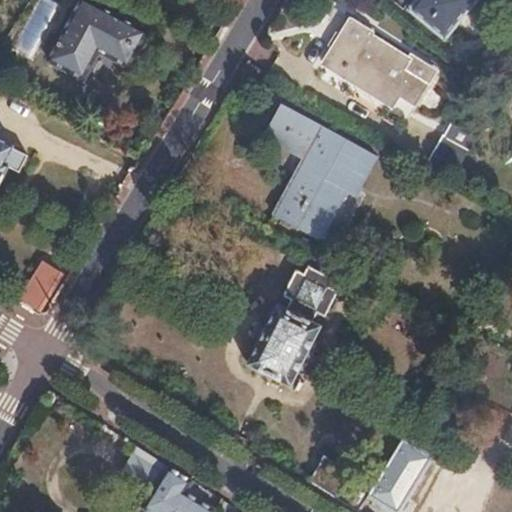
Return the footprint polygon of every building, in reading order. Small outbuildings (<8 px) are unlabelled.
[(89,0),(82,0),(49,61),(82,78),(98,50),(119,61),(127,45),(137,50),(148,29),(89,0)] [(397,0),(408,9),(415,0),(397,0)] [(415,0),(408,9),(443,38),(459,20),(467,11),(476,0),(415,0)] [(467,11),(459,20),(469,29),(471,31),(474,32),(476,31),(478,30),(480,28),(481,25),(480,22),(479,21),(467,11)] [(352,16),(325,60),(359,82),(364,79),(397,100),(401,93),(416,102),(438,68),(414,53),(412,55),(373,33),(374,29),(352,16)] [(285,105),(265,139),(305,161),(276,213),(320,237),(356,173),(365,177),(376,156),(337,135),(285,105)] [(444,137),(469,150),(479,136),(452,119),(442,136),(444,137)] [(423,166),(426,167),(444,137),(442,136),(423,166)] [(0,179),(8,165),(18,170),(27,155),(12,147),(13,145),(0,137),(0,179)] [(444,137),(426,167),(450,180),(469,150),(444,137)] [(43,264),(23,299),(37,307),(57,271),(43,264)] [(292,297),(287,308),(313,322),(319,311),(326,314),(330,305),(334,307),(337,300),(334,298),(338,289),(332,286),(334,279),(309,266),(305,272),(298,268),(293,276),(289,276),(285,283),(289,285),(285,292),(292,297)] [(313,322),(287,308),(279,304),(250,363),(291,384),(320,326),(313,322)] [(371,493),(370,496),(397,511),(398,511),(433,456),(414,444),(417,439),(408,433),(371,493)] [(152,490),(168,465),(137,445),(121,470),(152,490)] [(193,480),(168,465),(152,490),(141,507),(148,511),(192,511),(200,500),(186,491),(193,480)] [(329,469),(318,488),(357,511),(360,511),(370,496),(371,493),(329,469)] [(200,500),(192,511),(216,511),(218,511),(200,500)]
